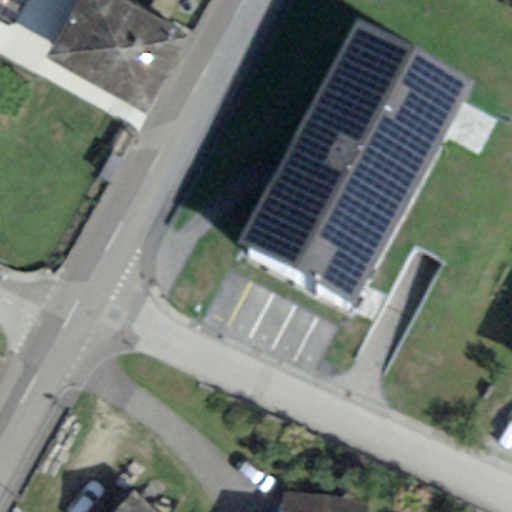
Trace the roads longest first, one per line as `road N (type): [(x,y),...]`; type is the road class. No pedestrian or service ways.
road 1 (residential): [(83,296),(511,497)]
road 2 (tertiary): [(83,296),(247,0)]
road 3 (tertiary): [(0,445),(62,334)]
